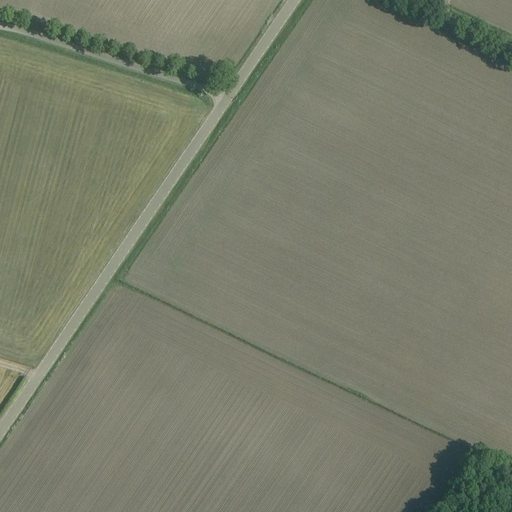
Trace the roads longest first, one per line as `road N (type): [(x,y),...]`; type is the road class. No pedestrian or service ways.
road 1 (unclassified): [(0,425),(228,97)]
road 2 (unclassified): [(228,97),(0,28)]
